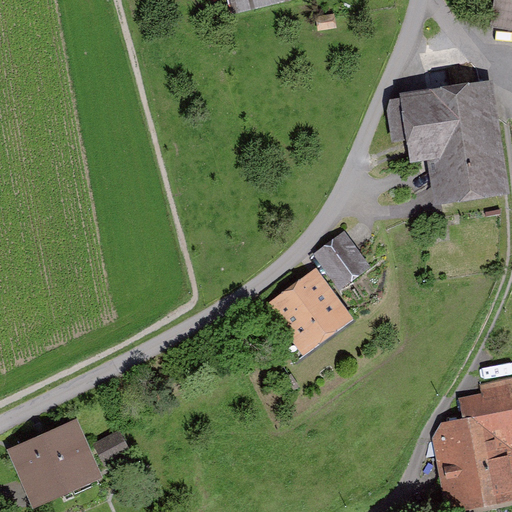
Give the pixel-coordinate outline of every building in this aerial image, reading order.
[(296,0),(251,0),(256,14),(297,2),(296,0)] [(511,31),(511,0),(491,0),(486,26),(511,31)] [(504,197),(486,85),(393,99),(404,166),(421,163),(428,209),(504,197)] [(340,237),(311,259),(339,296),(368,274),(340,237)] [(312,276),(259,308),(292,363),(345,332),(312,276)] [(432,437),(447,505),(511,491),(511,461),(508,444),(511,442),(511,378),(482,385),(483,393),(461,397),(465,415),(441,421),(432,437)] [(64,428),(2,454),(26,511),(36,511),(90,489),(64,428)]
